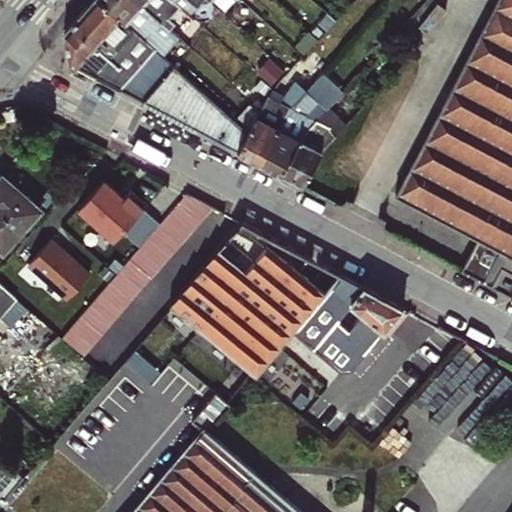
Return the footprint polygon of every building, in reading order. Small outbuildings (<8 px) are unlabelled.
[(120,87),(155,48),(100,0),(90,0),(63,31),(68,61),(119,88),(120,87)] [(181,39),(171,30),(137,0),(100,0),(155,48),(165,57),(181,39)] [(170,20),(181,8),(172,0),(137,0),(171,30),(176,25),(170,20)] [(193,18),(208,1),(207,0),(172,0),(181,8),(193,18)] [(511,0),(497,0),(480,33),(437,115),(396,194),(478,239),(511,256),(511,0)] [(296,44),(304,51),(317,37),(309,29),(296,44)] [(120,87),(143,99),(174,64),(165,57),(155,48),(120,87)] [(273,55),(262,70),(276,80),(287,66),(273,55)] [(248,130),(235,118),(174,64),(143,99),(238,150),(248,130)] [(238,150),(259,161),(290,106),(292,107),(308,91),(306,89),(297,81),(282,100),(268,93),(259,110),(248,130),(238,150)] [(280,172),(298,138),(317,119),(306,114),(318,100),(308,91),(292,107),(290,106),(259,161),(280,172)] [(235,118),(248,130),(259,110),(250,101),(235,118)] [(303,185),(322,148),(335,134),(349,120),(342,113),(332,103),(317,119),(298,138),(280,172),(303,185)] [(5,118),(16,116),(14,106),(3,108),(5,118)] [(0,244),(3,247),(39,205),(3,174),(7,169),(1,164),(0,165),(0,244)] [(78,204),(113,236),(142,205),(127,191),(123,195),(103,176),(78,204)] [(62,334),(86,356),(212,204),(187,191),(62,334)] [(352,370),(404,306),(244,221),(171,303),(258,376),(294,332),(340,370),(352,370)] [(51,235),(29,260),(68,296),(90,270),(51,235)] [(462,269),(511,295),(511,256),(478,239),(462,269)] [(0,322),(21,299),(0,280),(0,322)] [(153,342),(174,341),(174,326),(153,326),(153,342)] [(472,407),(490,418),(504,393),(464,370),(475,350),(463,344),(442,382),(439,380),(425,404),(442,413),(439,418),(459,429),(472,407)] [(305,511),(225,445),(206,430),(135,511),(305,511)] [(0,506),(27,475),(0,450),(0,506)]
